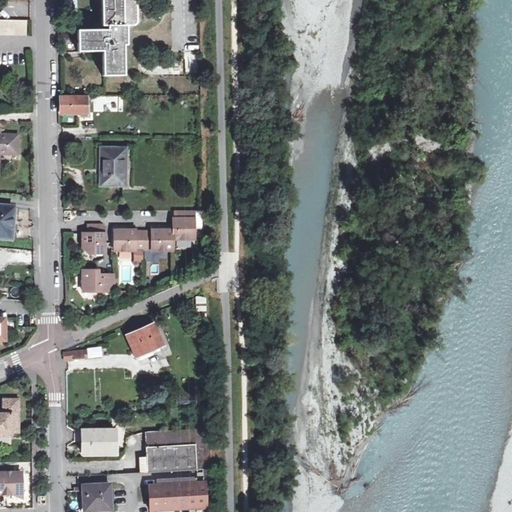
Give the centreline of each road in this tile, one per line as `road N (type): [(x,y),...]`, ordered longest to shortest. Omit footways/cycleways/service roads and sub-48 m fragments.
road 1 (residential): [(49,345),(44,0)]
road 2 (residential): [(56,511),(49,345)]
